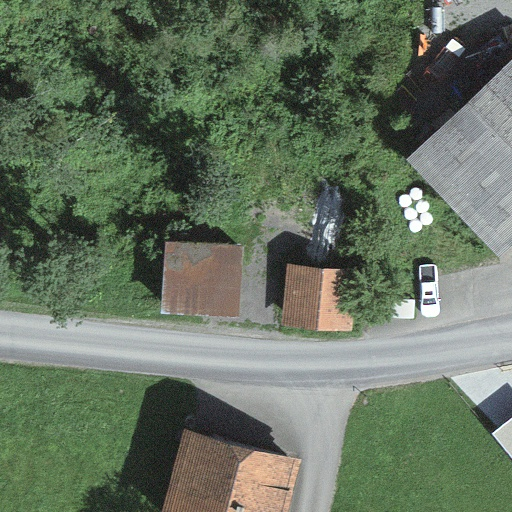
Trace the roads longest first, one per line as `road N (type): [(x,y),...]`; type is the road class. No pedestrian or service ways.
road 1 (unclassified): [(338,365),(0,336)]
road 2 (unclassified): [(511,339),(338,365)]
road 3 (residential): [(309,511),(338,365)]
